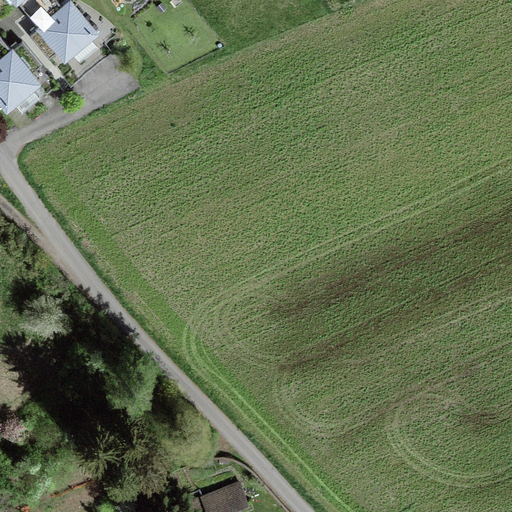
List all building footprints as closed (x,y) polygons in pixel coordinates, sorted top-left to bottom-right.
[(0,0),(0,6),(3,10),(15,0),(17,0),(28,12),(42,0),(0,0)] [(58,0),(42,0),(28,12),(39,26),(29,34),(49,58),(59,50),(65,57),(96,31),(69,0),(63,6),(58,0)] [(1,35),(0,35),(0,97),(7,105),(14,100),(21,109),(39,94),(31,85),(38,79),(32,72),(42,64),(22,40),(12,48),(1,35)] [(222,511),(247,502),(240,483),(202,498),(207,511),(222,511)] [(169,510),(169,511),(198,511),(194,501),(169,510)]
